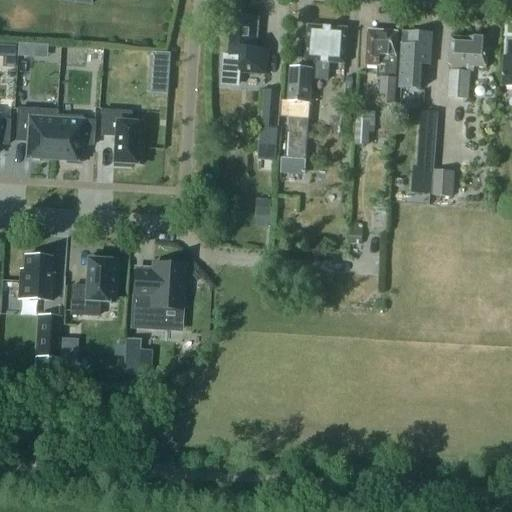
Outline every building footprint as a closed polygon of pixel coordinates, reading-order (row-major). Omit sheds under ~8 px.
[(258,19),(251,18),(235,16),(233,37),(230,37),(229,56),(223,55),(221,81),(240,83),(241,73),(267,75),(269,50),(256,49),(258,19)] [(345,66),(347,30),(309,27),(306,63),(312,63),(311,71),(290,69),(288,103),(290,104),(286,163),(293,163),(307,164),(313,79),(326,80),(326,86),(329,86),(330,65),(345,66)] [(386,105),(395,105),(398,59),(397,59),(399,33),(370,31),(367,66),(379,67),(379,72),(383,76),(381,96),(387,96),(386,105)] [(421,91),(423,66),(430,66),(433,35),(404,33),(400,90),(421,91)] [(471,38),(471,40),(453,39),(448,99),(469,101),(471,68),(487,70),(489,39),(471,38)] [(511,40),(509,41),(508,58),(504,58),(503,87),(511,87),(511,40)] [(18,44),(17,56),(29,57),(45,58),(46,46),(30,45),(18,44)] [(155,53),(153,69),(169,70),(171,54),(155,53)] [(266,91),(263,127),(279,128),(282,92),(266,91)] [(27,158),(53,160),(56,111),(30,109),(30,111),(18,110),(16,142),(28,143),(27,158)] [(57,111),(56,111),(53,160),(66,161),(66,164),(79,165),(80,145),(92,146),(94,122),(82,121),(82,118),(57,116),(57,111)] [(117,112),(116,113),(102,112),(100,136),(115,137),(113,168),(130,169),(131,165),(141,165),(144,125),(129,124),(130,113),(117,112)] [(376,113),(356,112),(354,146),(369,146),(369,133),(375,133),(376,113)] [(423,112),(418,168),(432,169),(437,113),(423,112)] [(0,144),(7,145),(9,122),(0,120),(0,144)] [(283,162),(282,175),(292,176),(293,163),(286,163),(283,162)] [(454,197),(455,172),(436,171),(434,196),(454,197)] [(272,200),(256,200),(255,217),(271,218),(272,200)] [(363,225),(350,224),(349,245),(362,246),(363,225)] [(21,272),(19,300),(51,302),(52,280),(49,280),(51,259),(25,257),(24,273),(21,272)] [(116,263),(105,262),(105,258),(88,257),(86,288),(72,287),(70,315),(97,317),(98,302),(113,303),(116,263)] [(159,310),(181,311),(184,267),(152,265),(151,281),(135,280),(135,273),(134,273),(131,329),(158,331),(159,310)] [(57,359),(60,319),(43,317),(38,317),(36,357),(40,357),(57,359)] [(125,349),(123,376),(138,377),(140,350),(125,349)] [(60,356),(59,373),(73,374),(74,357),(60,356)]
